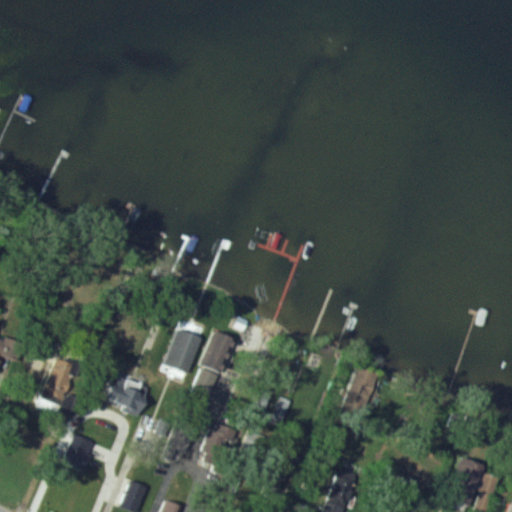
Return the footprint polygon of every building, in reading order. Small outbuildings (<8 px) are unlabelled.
[(198,334),(174,327),(162,371),(185,377),(198,334)] [(231,338),(211,330),(197,363),(217,371),(231,338)] [(0,353),(15,358),(20,341),(0,334),(0,353)] [(21,359),(37,369),(51,345),(36,335),(21,359)] [(60,398),(73,363),(53,356),(41,392),(60,398)] [(374,373),(358,368),(344,408),(360,414),(374,373)] [(132,411),(143,385),(113,373),(102,399),(132,411)] [(258,419),(270,393),(260,388),(248,414),(258,419)] [(173,447),(184,449),(187,432),(168,429),(163,459),(170,461),(173,447)] [(87,438),(71,432),(60,462),(76,468),(87,438)] [(466,505),(480,464),(457,457),(443,497),(466,505)] [(357,475),(341,466),(321,502),(338,511),(357,475)] [(484,511),(496,476),(483,472),(471,511),(475,511),(484,511)] [(158,511),(177,511),(180,508),(165,500),(158,511)]
